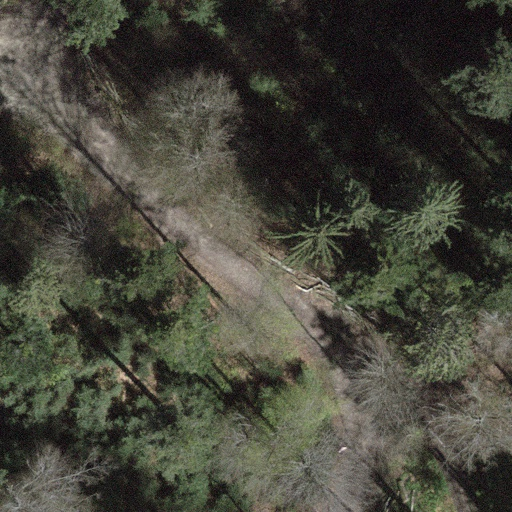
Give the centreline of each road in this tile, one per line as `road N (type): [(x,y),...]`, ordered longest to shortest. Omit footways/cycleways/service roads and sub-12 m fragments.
road 1 (track): [(471,511),(432,414),(373,387),(318,321),(84,134),(30,61),(57,0)]
road 2 (track): [(373,387),(347,511)]
